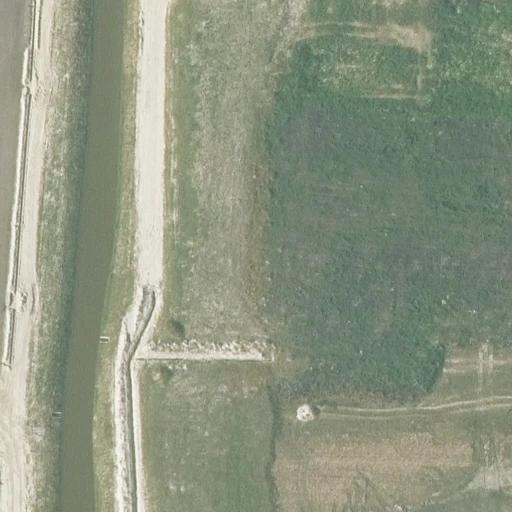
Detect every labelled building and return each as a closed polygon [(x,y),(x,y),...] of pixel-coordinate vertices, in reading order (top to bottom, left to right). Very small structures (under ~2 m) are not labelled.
[(333,37),(332,50),(337,50),(337,73),(385,73),(385,49),(358,49),(358,37),(333,37)] [(332,95),(332,109),(357,109),(357,97),(382,97),(382,74),(385,74),(385,73),(337,73),(337,95),(332,95)] [(392,138),(392,161),(439,161),(439,139),(392,138)] [(392,161),(392,182),(437,183),(437,162),(439,162),(439,161),(392,161)] [(392,182),(392,204),(436,204),(437,183),(392,182)] [(392,204),(391,226),(436,226),(436,204),(392,204)] [(391,226),(391,247),(436,248),(436,226),(391,226)] [(391,247),(391,269),(437,269),(438,268),(436,268),(436,248),(391,247)] [(391,269),(391,291),(437,292),(437,269),(391,269)] [(280,406),(280,431),(294,431),(294,426),(316,427),(317,379),(293,379),(292,406),(280,406)] [(317,379),(316,427),(339,427),(339,432),(352,432),(352,407),(341,406),(341,381),(318,381),(318,379),(317,379)] [(377,407),(376,432),(390,432),(390,428),(412,428),(413,380),(412,380),(412,382),(389,382),(388,407),(377,407)] [(413,380),(412,428),(435,428),(435,433),(448,433),(449,408),(437,408),(437,380),(413,380)]
